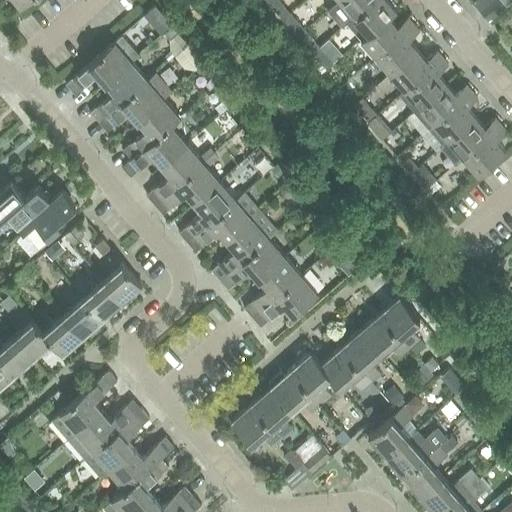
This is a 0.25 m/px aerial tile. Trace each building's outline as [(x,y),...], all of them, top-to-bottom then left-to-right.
[(279,0),(269,0),(268,1),(276,10),(283,3),(279,0)] [(341,0),(354,14),(369,0),(341,0)] [(369,0),(354,14),(346,20),(361,38),(369,31),(389,14),(396,8),(389,0),(369,0)] [(500,0),(491,0),(479,11),(487,20),(505,5),(500,0)] [(152,7),(143,14),(153,25),(162,18),(152,7)] [(369,31),(361,38),(376,55),(413,22),(408,15),(397,24),(389,14),(369,31)] [(288,23),(298,35),(305,28),(295,17),(288,23)] [(376,55),(390,71),(418,48),(409,38),(419,28),(413,22),(376,55)] [(170,28),(162,35),(169,40),(175,34),(170,28)] [(305,28),(298,35),(307,45),(314,39),(305,28)] [(106,80),(132,58),(138,52),(121,33),(66,81),(75,91),(98,71),(106,80)] [(390,71),(405,88),(443,55),(437,48),(426,58),(418,48),(390,71)] [(334,61),(324,50),(317,56),(326,67),(334,61)] [(399,93),(414,109),(447,81),(438,71),(448,62),(443,55),(405,88),(399,93)] [(91,109),(99,119),(148,77),(132,58),(106,80),(114,89),(91,109)] [(138,118),(164,95),(170,90),(154,71),(148,77),(99,119),(107,128),(130,108),(138,118)] [(219,81),(213,86),(221,96),(228,90),(219,81)] [(414,109),(428,126),(472,89),(466,82),(455,91),(447,81),(414,109)] [(428,126),(443,143),(476,115),(467,105),(477,95),(472,89),(428,126)] [(123,147),(131,156),(171,121),(172,122),(181,114),(164,95),(138,118),(146,127),(123,147)] [(370,104),(361,112),(368,120),(370,118),(375,114),(377,113),(377,112),(370,104)] [(368,120),(367,121),(375,129),(385,121),(377,112),(377,113),(375,114),(370,118),(368,120)] [(455,162),(464,155),(501,122),(495,116),(484,125),(476,115),(443,143),(441,145),(455,162)] [(154,154),(162,163),(188,140),(172,122),(171,121),(131,156),(122,164),(131,174),(154,154)] [(501,122),(464,155),(478,172),(505,149),(496,138),(507,129),(501,122)] [(395,127),(390,131),(396,137),(400,133),(395,127)] [(169,172),(146,192),(155,202),(204,159),(213,151),(208,145),(199,153),(188,140),(162,163),(169,172)] [(204,159),(155,202),(163,211),(186,191),(194,201),(220,178),(208,164),(217,156),(213,151),(204,159)] [(409,156),(403,162),(411,172),(412,171),(418,166),(409,156)] [(418,166),(412,171),(426,187),(436,178),(422,162),(418,166)] [(274,165),(271,168),(277,176),(283,171),(277,163),(274,165)] [(0,223),(11,214),(7,209),(26,192),(13,177),(1,188),(0,188),(0,223)] [(179,230),(187,239),(236,196),(220,178),(194,201),(202,210),(179,230)] [(436,180),(427,188),(431,193),(440,185),(436,180)] [(33,214),(51,197),(38,182),(26,192),(7,209),(11,214),(24,229),(37,218),(33,214)] [(38,244),(62,223),(58,218),(76,202),(63,187),(33,214),(37,218),(25,229),(38,244)] [(227,238),(253,215),(260,209),(243,190),(236,196),(187,239),(196,249),(219,229),(227,238)] [(299,194),(293,199),(301,208),(306,203),(299,194)] [(307,204),(299,210),(305,217),(313,211),(307,204)] [(220,277),(269,234),(276,228),(260,209),(253,215),(227,238),(235,247),(212,267),(220,277)] [(77,225),(65,235),(75,246),(86,236),(77,225)] [(251,267),(259,276),(285,252),(269,234),(220,277),(228,286),(251,267)] [(59,241),(46,252),(54,261),(66,250),(59,241)] [(335,244),(333,246),(340,255),(347,250),(339,241),(335,244)] [(111,269),(102,278),(122,301),(142,283),(111,247),(100,257),(111,269)] [(244,305),(252,314),(302,271),(285,252),(259,276),(267,285),(244,305)] [(346,254),(337,262),(348,275),(357,266),(346,254)] [(33,260),(26,266),(31,273),(39,267),(33,260)] [(302,271),(252,314),(261,324),(283,304),(292,313),(318,290),(302,271)] [(503,271),(495,278),(502,285),(510,278),(503,271)] [(82,274),(72,282),(103,317),(122,301),(102,278),(92,286),(82,274)] [(73,303),(64,311),(84,334),(103,317),(72,282),(62,290),(73,303)] [(399,292),(379,310),(410,346),(420,337),(410,324),(420,315),(399,292)] [(23,325),(14,333),(34,356),(53,339),(54,339),(34,316),(23,303),(12,313),(23,325)] [(43,307),(34,316),(54,339),(53,339),(64,351),(84,334),(64,311),(54,319),(43,307)] [(379,310),(359,327),(379,350),(389,342),(400,355),(410,346),(379,310)] [(359,327),(340,344),(371,380),(381,371),(370,358),(379,350),(359,327)] [(0,336),(0,357),(14,374),(34,356),(14,333),(5,341),(0,336)] [(420,337),(410,346),(416,352),(426,343),(420,337)] [(340,344),(320,360),(320,361),(330,372),(340,384),(350,376),(361,389),(371,380),(340,344)] [(310,348),(290,366),(321,402),(331,393),(320,380),(330,372),(320,361),(320,360),(310,348)] [(431,355),(424,362),(431,369),(438,363),(431,355)] [(0,385),(14,374),(0,357),(0,385)] [(423,363),(413,371),(423,382),(426,380),(432,374),(423,363)] [(282,369),(269,381),(270,383),(295,411),(305,403),(311,411),(321,402),(290,366),(284,371),(282,369)] [(51,419),(67,438),(102,407),(94,398),(117,378),(108,368),(60,411),(51,419)] [(270,383),(251,400),(282,436),(292,427),(285,419),(295,411),(270,383)] [(393,383),(384,391),(395,404),(404,396),(393,383)] [(331,393),(321,402),(328,409),(338,401),(331,393)] [(416,393),(404,404),(410,411),(423,401),(416,393)] [(67,438),(83,457),(92,449),(141,406),(133,397),(110,417),(102,407),(67,438)] [(375,399),(364,406),(370,417),(381,411),(375,399)] [(282,436),(251,400),(231,417),(251,440),(260,432),(272,445),(282,436)] [(368,435),(385,455),(409,435),(400,425),(413,414),(410,411),(404,404),(368,435)] [(99,475),(108,468),(135,445),(127,436),(149,416),(141,406),(92,449),(83,457),(99,475)] [(341,425),(332,433),(341,442),(349,435),(341,425)] [(385,455),(402,475),(438,444),(429,433),(417,444),(409,435),(385,455)] [(108,468),(124,486),(125,486),(161,456),(174,444),(165,434),(143,454),(135,445),(108,468)] [(452,435),(440,445),(445,452),(457,442),(452,435)] [(320,441),(301,457),(312,470),(331,453),(320,441)] [(402,475),(420,495),(443,474),(434,465),(447,454),(445,452),(440,445),(438,444),(402,475)] [(111,498),(103,505),(108,511),(133,511),(154,494),(146,485),(169,465),(161,456),(125,486),(124,486),(111,498)] [(284,478),(292,488),(311,471),(303,461),(284,478)] [(420,495),(434,511),(438,511),(480,476),(471,466),(463,472),(451,484),(443,474),(420,495)] [(480,476),(438,511),(479,511),(481,510),(473,500),(488,487),(480,476)] [(46,477),(36,485),(41,491),(51,483),(46,477)] [(154,494),(133,511),(170,511),(193,493),(185,483),(162,503),(154,494)] [(170,511),(189,511),(201,502),(193,493),(170,511)] [(511,511),(511,499),(497,511),(511,511)]
